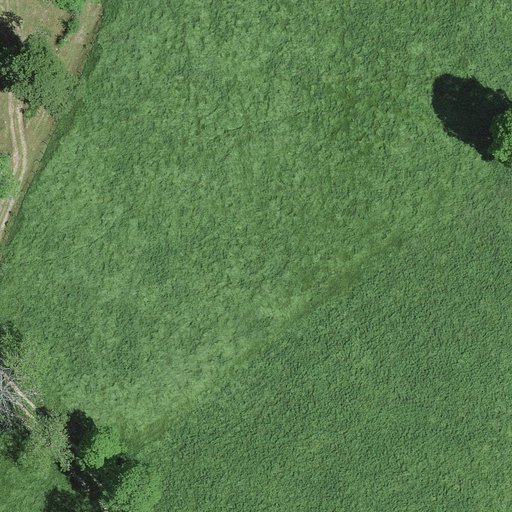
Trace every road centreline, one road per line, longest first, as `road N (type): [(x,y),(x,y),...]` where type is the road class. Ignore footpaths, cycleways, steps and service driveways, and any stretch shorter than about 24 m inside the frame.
road 1 (track): [(92,11),(81,62),(0,225)]
road 2 (track): [(0,366),(119,511)]
